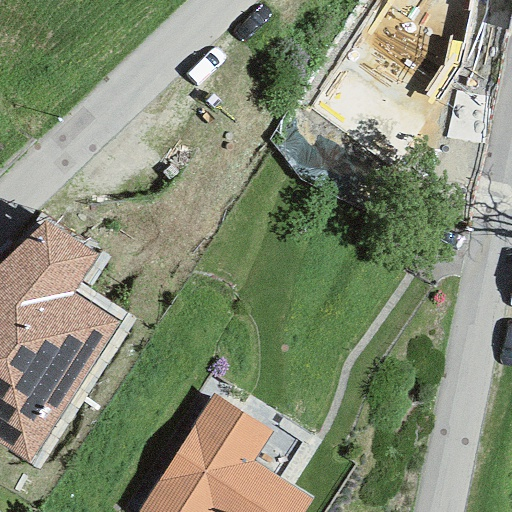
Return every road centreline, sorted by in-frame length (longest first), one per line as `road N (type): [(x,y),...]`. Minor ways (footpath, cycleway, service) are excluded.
road 1 (unclassified): [(511,146),(438,511)]
road 2 (unclassified): [(0,208),(220,0)]
